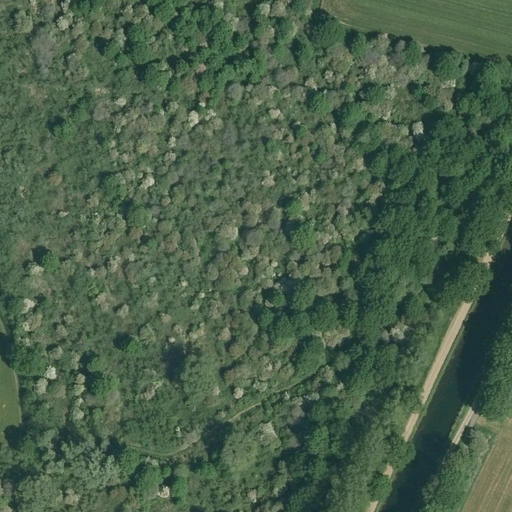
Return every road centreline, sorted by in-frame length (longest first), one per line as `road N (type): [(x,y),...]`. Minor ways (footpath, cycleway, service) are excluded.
road 1 (track): [(365,511),(511,200)]
road 2 (track): [(419,511),(511,308)]
